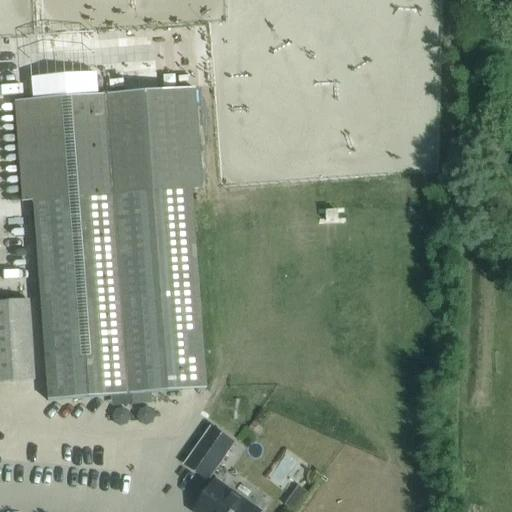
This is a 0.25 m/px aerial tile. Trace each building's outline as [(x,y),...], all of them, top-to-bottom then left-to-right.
[(180,48),(181,82),(206,81),(205,47),(180,48)] [(205,390),(190,191),(201,190),(193,89),(15,99),(22,201),(33,200),(48,402),(205,390)] [(10,267),(13,291),(37,288),(35,264),(10,267)] [(478,324),(497,324),(496,291),(478,291),(478,324)] [(28,301),(0,302),(0,383),(33,381),(28,301)] [(476,327),(476,349),(493,349),(492,327),(476,327)] [(185,465),(208,481),(234,444),(211,428),(185,465)] [(261,511),(260,511),(259,511),(256,511),(230,493),(231,491),(216,480),(193,511),(261,511)] [(294,499),(287,508),(292,511),(294,511),(301,504),(294,499)]
